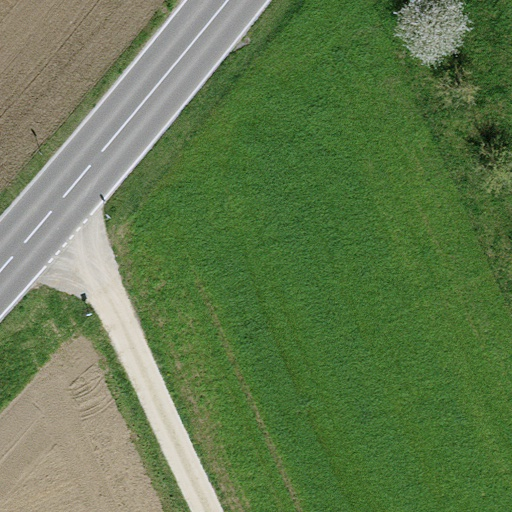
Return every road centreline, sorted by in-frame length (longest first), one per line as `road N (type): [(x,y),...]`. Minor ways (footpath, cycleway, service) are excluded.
road 1 (primary): [(225,0),(0,267)]
road 2 (track): [(197,511),(55,204)]
